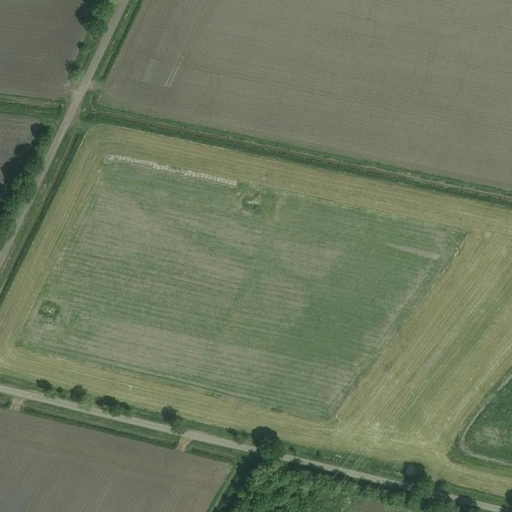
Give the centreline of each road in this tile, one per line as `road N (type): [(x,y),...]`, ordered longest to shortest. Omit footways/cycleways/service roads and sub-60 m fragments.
road 1 (track): [(502,511),(0,389)]
road 2 (track): [(0,263),(126,0)]
